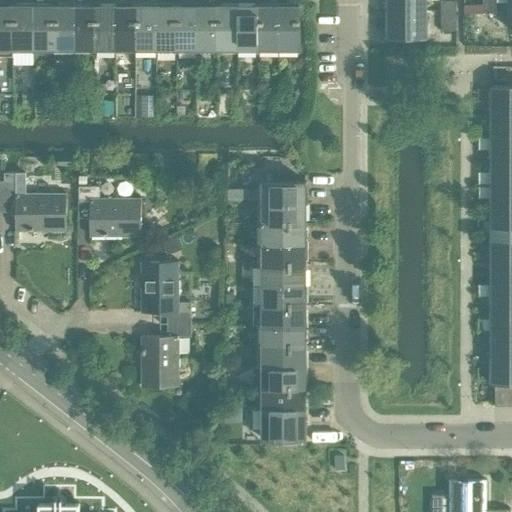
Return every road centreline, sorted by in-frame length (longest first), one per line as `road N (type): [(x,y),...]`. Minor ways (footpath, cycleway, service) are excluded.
road 1 (residential): [(346,411),(349,0)]
road 2 (tertiary): [(200,511),(12,358)]
road 3 (residential): [(346,411),(378,436),(511,437)]
